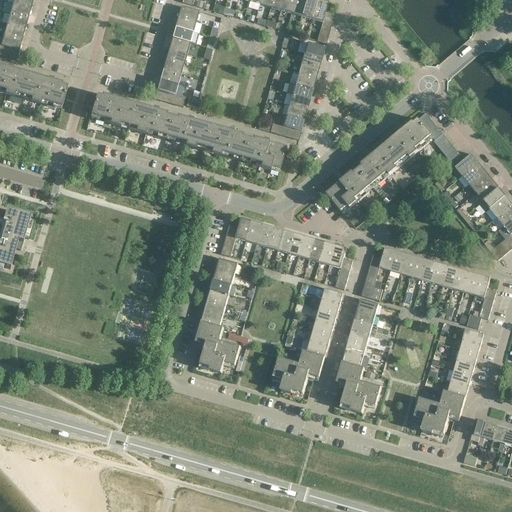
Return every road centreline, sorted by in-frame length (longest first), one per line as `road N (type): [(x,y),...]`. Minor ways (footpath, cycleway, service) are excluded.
road 1 (residential): [(484,401),(472,410),(451,463),(164,382),(215,194)]
road 2 (tertiary): [(362,511),(0,406)]
road 3 (residential): [(42,0),(28,51),(150,86),(176,0)]
road 4 (residential): [(215,194),(0,137)]
road 5 (residential): [(334,164),(313,127),(350,0)]
road 6 (residential): [(334,164),(276,210),(215,194)]
road 7 (residential): [(511,187),(428,88)]
road 8 (residential): [(428,88),(334,164)]
